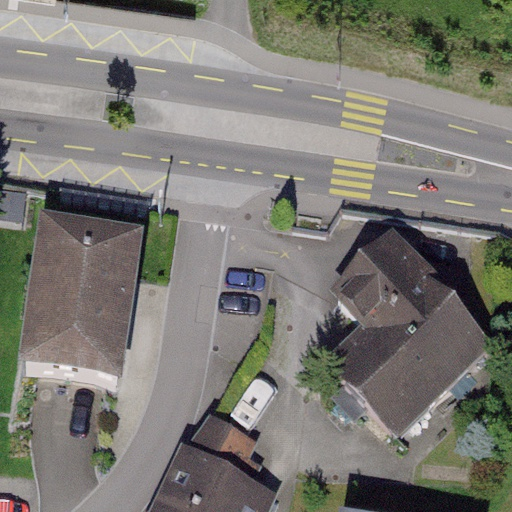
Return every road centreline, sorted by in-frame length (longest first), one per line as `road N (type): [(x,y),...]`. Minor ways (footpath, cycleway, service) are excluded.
road 1 (primary): [(511,160),(367,118),(0,66)]
road 2 (residential): [(222,153),(172,420),(152,467),(111,511)]
road 3 (primary): [(222,153),(462,187),(511,183)]
road 4 (unknown): [(212,214),(292,266),(307,291),(310,337),(286,445)]
road 5 (primary): [(0,122),(222,153)]
